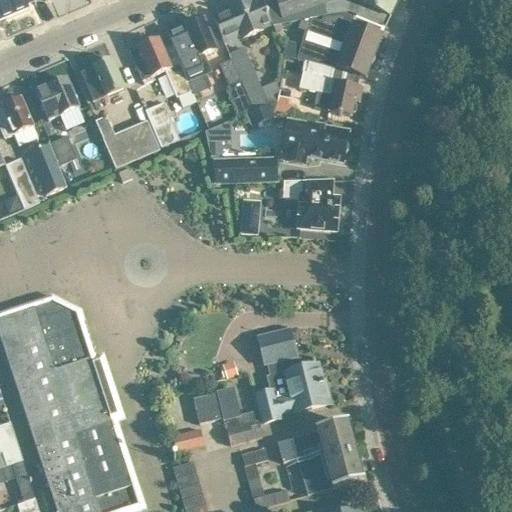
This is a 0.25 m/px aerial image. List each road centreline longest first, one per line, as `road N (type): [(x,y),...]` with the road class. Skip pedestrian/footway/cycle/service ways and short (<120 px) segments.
road 1 (unclassified): [(372,271),(389,114),(427,0)]
road 2 (unknown): [(161,511),(144,267)]
road 3 (unclassified): [(412,511),(380,380),(372,271)]
road 4 (residential): [(372,271),(144,267)]
road 5 (residential): [(0,66),(153,0)]
